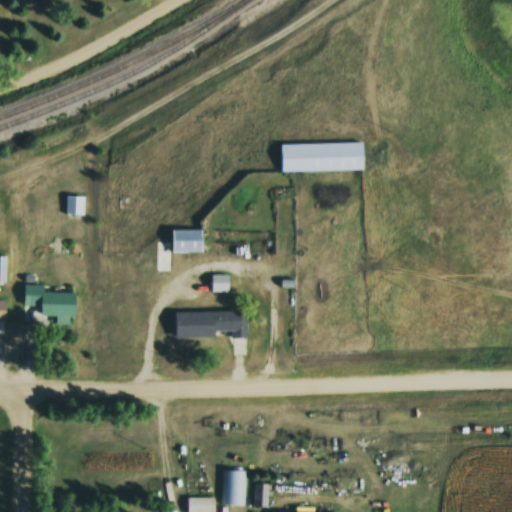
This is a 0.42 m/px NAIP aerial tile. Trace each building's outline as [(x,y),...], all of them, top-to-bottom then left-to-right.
[(284,143),(363,143),(364,171),(284,172),(284,143)] [(82,215),(82,196),(64,196),(64,215),(82,215)] [(199,252),(198,229),(168,229),(168,241),(153,241),(153,271),(169,271),(169,252),(199,252)] [(139,271),(149,271),(148,256),(138,257),(139,271)] [(225,275),(208,275),(208,291),(225,291),(225,275)] [(41,292),(41,285),(21,285),(21,306),(37,306),(37,317),(71,317),(71,292),(41,292)] [(236,311),(171,311),(171,338),(213,338),(213,333),(236,333),(236,311)] [(244,505),(244,470),(221,470),(220,505),(244,505)] [(266,506),(266,483),(252,483),(252,506),(266,506)] [(212,511),(212,497),(184,497),(184,511),(212,511)]
